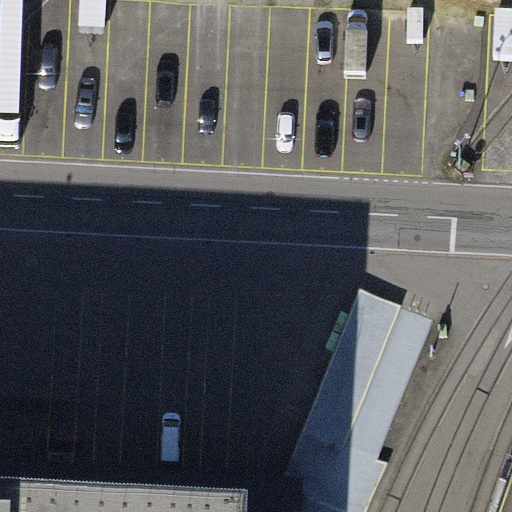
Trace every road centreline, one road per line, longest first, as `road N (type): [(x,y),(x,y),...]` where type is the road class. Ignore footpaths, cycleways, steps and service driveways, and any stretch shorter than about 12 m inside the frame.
road 1 (unclassified): [(0,194),(511,226)]
road 2 (unknown): [(511,318),(447,456),(437,511)]
